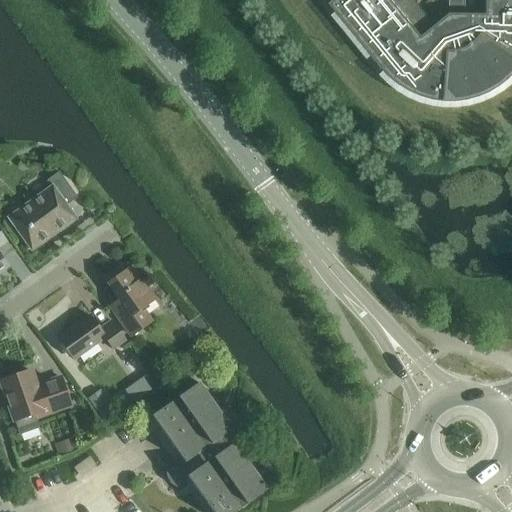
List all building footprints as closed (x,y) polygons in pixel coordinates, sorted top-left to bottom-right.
[(462,15),(462,5),(450,5),(450,15),(448,15),(434,27),(411,0),(320,0),(349,35),(350,34),(382,73),(388,68),(394,75),(402,82),(412,88),(422,92),(432,95),(443,97),(454,97),(465,95),(475,92),(485,88),(494,82),(503,76),(510,68),(511,65),(511,0),(485,0),(485,16),(462,15)] [(66,207),(77,199),(59,173),(47,181),(52,187),(8,219),(31,251),(75,220),(66,207)] [(0,273),(10,267),(0,253),(0,248),(7,243),(0,233),(0,273)] [(115,314),(131,336),(151,323),(141,310),(155,300),(131,268),(109,284),(125,307),(115,314)] [(113,350),(125,341),(111,322),(100,330),(90,317),(58,340),(73,360),(104,338),(113,350)] [(197,344),(184,354),(192,364),(205,354),(197,344)] [(1,381),(16,421),(20,435),(40,429),(35,418),(71,405),(61,379),(35,388),(30,371),(1,381)] [(239,437),(239,433),(238,430),(237,428),(237,427),(232,431),(198,384),(151,417),(185,464),(177,469),(176,467),(170,471),(170,474),(170,476),(171,479),(173,482),(175,484),(178,485),(180,486),(186,482),(184,479),(187,477),(211,511),(237,511),(267,491),(234,444),(236,442),(238,439),(239,437)] [(101,392),(90,399),(104,420),(114,412),(101,392)] [(71,440),(54,445),(58,456),(75,451),(71,440)]
